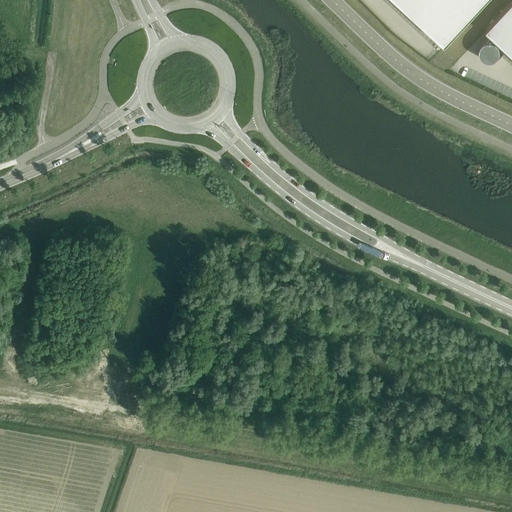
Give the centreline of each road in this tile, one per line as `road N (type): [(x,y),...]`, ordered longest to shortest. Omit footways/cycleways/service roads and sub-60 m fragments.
road 1 (secondary): [(206,124),(316,217),(409,259)]
road 2 (secondary): [(409,259),(321,205),(222,109)]
road 3 (unclassified): [(330,0),(398,63),(511,123)]
road 4 (secondary): [(0,183),(147,106)]
road 5 (secondary): [(222,109),(231,84),(216,50),(181,39),(163,45)]
